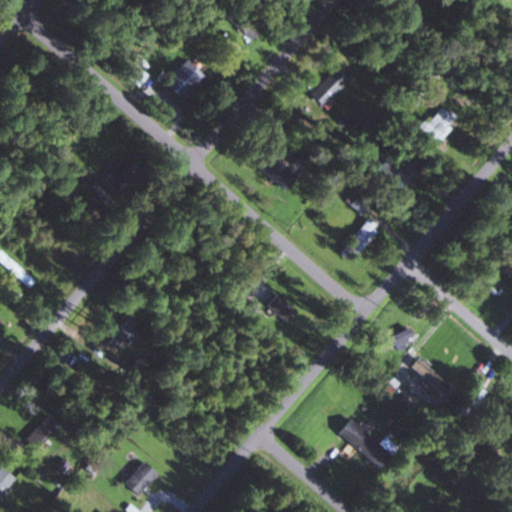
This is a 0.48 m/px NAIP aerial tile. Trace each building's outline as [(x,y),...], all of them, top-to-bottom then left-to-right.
[(202,78),(183,60),(161,84),(180,102),(202,78)] [(318,107),(346,80),(332,66),(304,94),(318,107)] [(428,144),(453,119),(439,104),(414,129),(428,144)] [(253,166),(281,192),(294,178),(265,152),(253,166)] [(108,194),(131,166),(119,155),(96,183),(108,194)] [(366,179),(386,200),(406,180),(386,160),(366,179)] [(374,227),(360,218),(336,255),(351,264),(374,227)] [(262,305),(281,324),(293,311),(274,293),(262,305)] [(121,339),(127,344),(135,335),(121,323),(102,344),(110,351),(121,339)] [(410,341),(405,329),(380,341),(385,352),(410,341)] [(439,394),(446,385),(413,359),(406,367),(439,394)] [(473,411),(484,386),(470,380),(459,405),(473,411)] [(32,451),(56,427),(45,415),(20,439),(32,451)] [(387,455),(345,417),(332,431),(374,470),(387,455)] [(119,482),(133,495),(154,473),(140,460),(119,482)] [(0,491),(12,479),(0,468),(0,491)]
